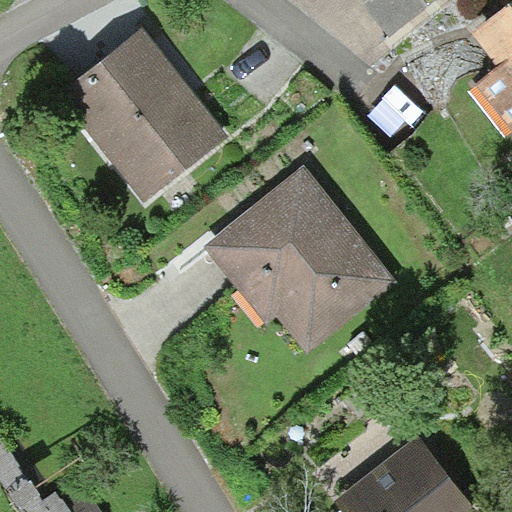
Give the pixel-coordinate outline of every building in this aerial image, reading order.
[(511,7),(474,37),(501,71),(481,87),(511,126),(511,7)] [(146,35),(65,99),(145,199),(225,134),(189,89),(146,35)] [(302,172),(204,253),(264,325),(275,316),(309,357),(395,284),(333,210),(302,172)] [(419,442),(337,502),(344,511),(469,511),(451,486),(419,442)] [(1,445),(0,446),(0,485),(18,511),(100,511),(77,478),(41,503),(1,445)]
